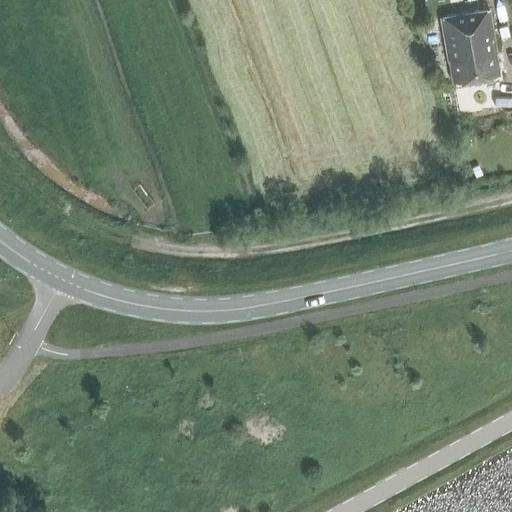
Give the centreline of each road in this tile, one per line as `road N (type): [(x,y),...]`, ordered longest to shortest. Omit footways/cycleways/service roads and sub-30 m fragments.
road 1 (tertiary): [(0,242),(40,270),(104,297),(203,312),(511,250)]
road 2 (unclassified): [(344,511),(511,420)]
